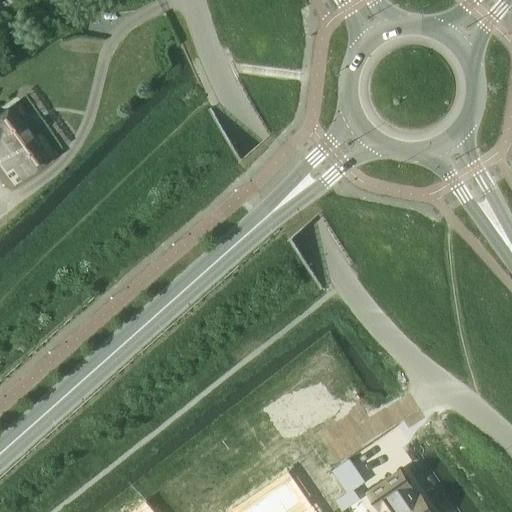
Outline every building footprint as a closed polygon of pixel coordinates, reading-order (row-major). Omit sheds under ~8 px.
[(15,102),(0,112),(0,148),(2,151),(0,152),(0,159),(6,168),(11,165),(21,178),(53,155),(15,102)] [(321,383),(279,411),(280,412),(281,412),(298,436),(297,436),(297,438),(316,424),(317,425),(318,425),(317,424),(339,409),(338,408),(337,409),(320,384),(321,384),(321,383)] [(344,462),(332,471),(347,492),(347,493),(351,490),(359,484),(344,462)] [(399,472),(368,493),(379,508),(381,507),(384,511),(430,511),(422,500),(421,501),(418,497),(415,499),(408,489),(410,487),(399,472)] [(305,511),(285,482),(241,511),(305,511)]
